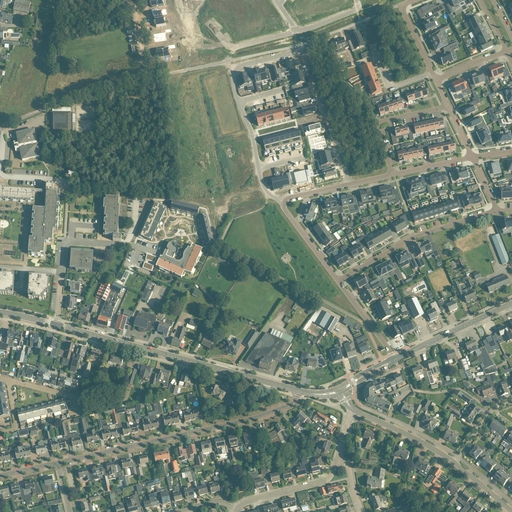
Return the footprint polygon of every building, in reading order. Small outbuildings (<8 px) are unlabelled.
[(0,0),(0,8),(1,9),(4,10),(6,3),(10,4),(10,3),(15,4),(15,0),(1,0),(2,0),(1,0),(0,0)] [(15,0),(15,4),(13,10),(28,13),(28,12),(32,13),(33,8),(29,7),(30,3),(16,0),(15,0)] [(447,5),(444,7),(449,16),(452,14),(452,13),(461,8),(459,5),(456,0),(449,0),(451,4),(449,5),(448,6),(447,5)] [(456,0),(459,5),(461,8),(463,7),(466,5),(466,6),(470,4),(470,5),(474,3),(474,2),(472,0),(456,0)] [(433,11),(434,15),(438,13),(442,11),(439,6),(436,7),(435,4),(428,7),(428,6),(424,8),(423,8),(420,9),(421,10),(417,12),(421,20),(425,18),(423,14),(432,10),(433,11)] [(225,6),(216,14),(220,18),(227,11),(229,10),(225,6)] [(316,6),(311,8),(314,17),(319,15),(316,6)] [(311,8),(306,10),(309,19),(314,17),(311,8)] [(154,14),(152,17),(155,21),(164,19),(161,15),(163,12),(162,12),(163,11),(163,10),(160,10),(160,13),(159,13),(154,14)] [(227,11),(220,18),(223,21),(230,14),(227,11)] [(230,14),(223,21),(226,25),(235,17),(231,13),(230,14)] [(440,17),(438,13),(434,15),(428,18),(430,21),(423,24),(425,28),(424,29),(425,32),(431,30),(431,31),(437,28),(433,21),(440,17)] [(12,23),(13,17),(0,14),(0,23),(4,24),(5,21),(8,21),(8,22),(12,23)] [(275,16),(270,17),(270,18),(271,18),(273,29),(279,27),(276,16),(275,16)] [(474,17),(466,21),(469,28),(480,23),(477,18),(475,19),(474,17)] [(155,21),(154,24),(156,28),(166,26),(164,22),(165,19),(164,19),(155,21)] [(480,23),(469,28),(470,28),(471,28),(473,32),(472,33),(482,28),(480,23)] [(240,25),(234,27),(237,38),(243,37),(240,27),(240,25)] [(472,33),(469,34),(471,39),(473,38),(476,37),(485,33),(482,28),(472,33)] [(156,34),(154,39),(158,43),(170,41),(168,38),(168,33),(156,34)] [(351,41),(348,42),(352,52),(357,50),(355,46),(363,43),(360,36),(358,33),(356,34),(355,33),(351,35),(352,35),(351,35),(349,36),(351,41)] [(431,42),(433,45),(444,39),(441,33),(430,38),(429,38),(430,39),(429,40),(430,43),(431,42)] [(476,37),(473,38),(476,43),(479,42),(487,37),(485,33),(476,37)] [(487,37),(479,42),(481,46),(489,42),(487,37)] [(335,42),(334,43),(335,46),(334,46),(336,51),(344,48),(345,50),(349,48),(347,44),(346,44),(345,44),(343,39),(339,40),(339,41),(335,42)] [(447,46),(444,39),(433,45),(434,47),(433,48),(434,51),(435,50),(436,52),(447,46)] [(481,46),(479,47),(481,53),(492,47),(490,42),(489,42),(481,46)] [(160,49),(156,54),(161,58),(175,56),(172,53),(172,47),(160,49)] [(440,62),(441,65),(442,65),(443,66),(448,63),(448,64),(453,61),(449,53),(446,55),(445,55),(442,56),(442,57),(439,58),(441,62),(440,62)] [(9,61),(0,59),(0,75),(2,76),(3,72),(0,70),(0,59),(7,61),(9,62),(9,61)] [(293,62),(288,63),(290,72),(298,70),(299,70),(298,67),(300,66),(298,61),(295,62),(293,62)] [(350,63),(342,66),(344,71),(352,68),(350,63)] [(364,64),(358,66),(361,76),(362,75),(373,71),(371,65),(365,67),(364,64)] [(499,65),(494,67),(499,79),(504,77),(504,79),(510,76),(507,69),(505,70),(502,71),(499,65)] [(269,74),(268,74),(270,80),(271,83),(274,82),(279,81),(283,80),(281,74),(280,71),(280,69),(277,70),(276,67),(270,68),(271,73),(269,74)] [(491,75),(488,76),(489,79),(492,77),(494,81),(499,79),(494,67),(489,69),(491,75)] [(259,71),(261,82),(262,82),(263,82),(270,80),(268,74),(269,74),(268,72),(267,72),(265,73),(265,72),(264,71),(264,70),(263,70),(259,71)] [(290,72),(288,73),(289,76),(293,75),(294,80),(304,78),(302,72),(298,73),(298,70),(290,72)] [(252,78),(251,79),(252,81),(253,87),(254,90),(255,94),(259,93),(258,87),(257,86),(256,85),(256,84),(257,84),(261,83),(261,82),(259,71),(258,71),(253,73),(253,74),(254,76),(254,78),(252,78)] [(373,71),(362,75),(364,80),(375,76),(373,71)] [(481,73),(476,75),(480,86),(485,84),(486,86),(490,84),(487,77),(485,78),(485,76),(482,77),(481,73)] [(240,82),(238,83),(240,89),(240,87),(247,86),(248,85),(249,87),(249,88),(253,87),(252,81),(251,81),(248,82),(247,80),(246,76),(246,75),(241,76),(238,77),(239,80),(239,82),(240,82)] [(480,86),(476,75),(470,77),(473,83),(470,84),(472,90),(480,86)] [(364,80),(363,81),(366,87),(368,86),(378,82),(377,82),(375,76),(364,80)] [(215,77),(206,79),(206,80),(207,82),(206,82),(207,82),(208,85),(207,85),(217,83),(215,77)] [(295,86),(292,87),(292,90),(303,87),(302,84),(305,84),(304,78),(294,80),(295,86)] [(72,87),(69,79),(56,84),(59,92),(72,87)] [(462,81),(457,83),(461,92),(462,95),(467,93),(468,96),(472,94),(468,85),(465,86),(462,81)] [(378,82),(368,86),(370,91),(379,87),(378,82)] [(454,90),(450,92),(454,101),(458,99),(457,97),(462,95),(461,92),(457,83),(452,85),(454,90)] [(303,87),(292,90),(293,93),(294,92),(295,99),(297,98),(298,98),(309,95),(308,90),(308,89),(305,90),(304,87),(303,87)] [(379,87),(370,91),(372,96),(375,95),(381,92),(379,87),(380,87),(379,87)] [(209,90),(207,91),(208,91),(209,96),(209,97),(219,94),(218,89),(218,88),(209,91),(209,90)] [(418,90),(421,98),(427,96),(425,89),(419,92),(418,90)] [(511,89),(502,93),(504,99),(511,96),(511,89)] [(418,90),(412,93),(415,101),(421,98),(418,90)] [(403,98),(405,103),(408,102),(408,103),(415,101),(412,93),(412,94),(406,96),(406,97),(403,98)] [(219,94),(209,97),(210,102),(220,100),(219,94)] [(298,103),(296,104),(297,108),(299,107),(309,104),(308,101),(308,100),(310,100),(309,95),(298,98),(297,98),(298,103)] [(511,96),(504,99),(502,100),(504,105),(500,107),(501,110),(511,105),(511,96)] [(402,104),(405,103),(403,98),(400,99),(401,100),(396,101),(395,99),(399,110),(404,108),(402,104)] [(390,100),(394,111),(399,110),(395,99),(390,100)] [(220,100),(210,102),(212,107),(211,107),(211,108),(221,105),(221,106),(222,105),(220,100)] [(390,113),(394,111),(390,100),(386,102),(390,113)] [(385,115),(382,106),(378,108),(376,104),(376,102),(373,103),(376,113),(379,112),(380,116),(385,115)] [(309,104),(299,107),(300,110),(302,110),(304,117),(313,114),(313,113),(314,112),(315,112),(315,111),(314,108),(314,106),(313,107),(311,107),(310,104),(309,104)] [(221,105),(211,108),(212,108),(213,113),(215,113),(222,111),(221,106),(221,105)] [(463,110),(464,112),(463,112),(465,115),(466,115),(474,111),(472,108),(472,107),(471,106),(463,110)] [(493,123),(497,121),(496,116),(494,112),(493,108),(488,110),(493,123)] [(222,111),(215,113),(216,118),(226,116),(225,110),(222,111)] [(271,111),(265,112),(266,114),(269,124),(274,123),(272,113),(271,111)] [(51,118),(51,134),(59,134),(61,134),(70,134),(72,134),(72,117),(70,117),(70,114),(70,113),(59,113),(53,113),(52,113),(51,113),(51,118)] [(226,116),(216,118),(216,119),(217,124),(227,121),(226,116)] [(261,116),(256,117),(258,127),(263,125),(263,126),(264,126),(261,116)] [(481,117),(469,123),(470,125),(469,125),(471,128),(472,127),(472,128),(477,126),(479,130),(486,127),(481,117)] [(448,130),(446,122),(443,123),(442,120),(438,121),(440,130),(440,132),(445,131),(448,130)] [(227,121),(217,124),(219,129),(218,129),(218,130),(230,127),(229,121),(227,121)] [(309,132),(305,134),(306,137),(316,135),(315,132),(320,130),(321,130),(320,125),(314,126),(313,125),(308,127),(309,132)] [(411,130),(412,133),(413,136),(420,134),(418,125),(413,126),(414,129),(411,130)] [(407,127),(401,129),(403,138),(403,137),(409,136),(410,142),(414,141),(413,136),(412,133),(409,133),(408,128),(407,127)] [(477,135),(480,140),(487,136),(490,135),(486,127),(479,130),(480,133),(477,135)] [(403,138),(401,129),(394,130),(395,136),(391,137),(393,146),(397,145),(396,140),(403,138)] [(18,142),(14,143),(16,152),(20,151),(22,161),(41,157),(36,130),(26,132),(17,134),(18,142)] [(299,130),(294,132),(297,143),(302,142),(299,130)] [(294,132),(289,133),(292,145),(297,143),(294,132)] [(289,133),(283,134),(286,146),(292,145),(289,133)] [(283,134),(278,136),(281,147),(286,146),(283,134)] [(316,135),(306,137),(306,140),(310,139),(312,145),(324,142),(322,136),(316,138),(316,135)] [(278,136),(273,137),(276,149),(281,147),(278,136)] [(479,140),(482,145),(490,142),(487,136),(479,140)] [(273,137),(268,138),(271,150),(276,149),(273,137)] [(268,138),(262,140),(265,151),(271,150),(268,138)] [(313,151),(309,152),(310,155),(316,153),(322,152),(321,149),(325,147),(324,142),(312,145),(313,151)] [(447,143),(449,152),(456,150),(454,142),(447,144),(447,143)] [(440,144),(442,153),(449,152),(447,143),(441,144),(440,144)] [(434,146),(436,155),(442,153),(440,144),(437,144),(438,146),(434,147),(434,146)] [(428,145),(424,146),(426,155),(429,154),(429,156),(436,155),(434,146),(428,148),(428,145)] [(426,155),(424,146),(421,147),(421,146),(416,147),(418,158),(423,157),(423,156),(426,155)] [(229,152),(226,153),(226,154),(227,155),(227,156),(227,158),(227,159),(236,157),(236,156),(234,148),(228,149),(229,152)] [(324,151),(316,153),(317,158),(320,157),(321,161),(331,159),(329,153),(325,154),(324,151)] [(236,157),(227,159),(228,160),(228,161),(228,162),(229,164),(228,164),(229,165),(230,164),(231,167),(237,166),(239,166),(238,162),(240,162),(239,156),(236,156),(236,157)] [(318,166),(320,171),(326,169),(325,166),(330,165),(332,164),(331,159),(321,161),(322,165),(318,166)] [(493,175),(501,173),(499,163),(493,165),(493,164),(493,166),(491,167),(492,170),(488,172),(491,179),(494,178),(493,175)] [(231,170),(228,171),(228,172),(229,171),(229,173),(229,174),(230,176),(230,177),(239,175),(237,166),(231,167),(231,170)] [(307,171),(301,173),(304,184),(307,184),(311,182),(311,181),(310,178),(314,177),(311,166),(308,166),(307,167),(308,171),(307,171)] [(320,171),(317,172),(318,176),(323,175),(324,180),(336,177),(337,177),(335,170),(334,170),(332,171),(331,168),(326,169),(320,171)] [(466,168),(459,170),(463,181),(469,179),(470,178),(470,180),(474,179),(471,172),(467,173),(466,170),(466,168)] [(454,174),(449,175),(452,184),(456,183),(463,181),(459,170),(453,172),(454,174)] [(293,171),(289,172),(289,174),(291,180),(292,184),(295,183),(296,185),(296,186),(299,185),(304,184),(301,173),(295,174),(294,175),(293,171)] [(449,183),(447,177),(445,178),(443,173),(438,175),(441,184),(445,182),(446,184),(449,183)] [(285,178),(281,179),(283,188),(287,187),(289,187),(289,186),(288,183),(288,181),(289,181),(291,180),(289,174),(286,174),(286,176),(287,177),(285,178)] [(239,175),(230,177),(230,178),(231,179),(231,180),(231,182),(231,183),(234,182),(235,185),(241,183),(240,180),(239,175)] [(429,190),(430,192),(433,191),(433,189),(437,188),(436,185),(434,176),(429,178),(431,184),(427,185),(428,187),(429,190)] [(281,179),(270,181),(270,183),(271,185),(271,186),(272,186),(274,191),(280,190),(283,189),(283,188),(281,179)] [(417,179),(414,180),(417,193),(425,191),(426,195),(430,194),(429,190),(428,187),(424,188),(421,179),(418,180),(417,179)] [(410,195),(417,193),(414,180),(410,181),(410,183),(406,184),(409,192),(404,193),(407,201),(411,200),(410,195)] [(30,238),(29,254),(43,256),(44,242),(52,243),(53,230),(57,230),(60,192),(54,192),(55,185),(44,184),(43,191),(5,189),(6,184),(0,183),(0,200),(34,202),(34,201),(34,193),(42,193),(44,193),(44,196),(46,196),(45,210),(33,209),(31,238),(30,238)] [(236,188),(234,188),(234,189),(235,189),(235,190),(235,191),(236,191),(236,193),(236,194),(245,192),(245,191),(243,183),(241,183),(235,185),(236,188)] [(398,195),(392,197),(390,187),(385,188),(387,198),(387,201),(388,201),(393,200),(395,199),(396,204),(401,203),(398,195)] [(382,202),(387,201),(387,198),(385,188),(379,190),(380,194),(377,195),(378,201),(382,200),(382,202)] [(245,192),(236,194),(236,195),(237,196),(236,197),(237,197),(237,199),(237,200),(238,200),(238,199),(240,199),(241,202),(247,201),(246,197),(249,197),(247,191),(245,191),(245,192)] [(371,192),(365,193),(368,205),(374,203),(374,205),(377,204),(375,195),(372,196),(371,192)] [(362,202),(358,203),(359,208),(363,207),(363,206),(368,205),(365,193),(360,194),(362,202)] [(476,196),(470,198),(472,206),(473,206),(481,203),(479,197),(482,196),(481,193),(480,193),(481,193),(476,194),(476,196)] [(118,206),(119,195),(117,194),(116,198),(104,197),(103,213),(105,213),(103,235),(113,236),(113,241),(121,242),(122,236),(118,236),(119,221),(126,222),(127,207),(118,206)] [(351,196),(346,197),(348,206),(348,210),(354,209),(355,212),(359,211),(357,204),(356,200),(352,201),(351,197),(351,196)] [(470,198),(470,197),(463,199),(463,196),(461,197),(461,196),(461,197),(457,198),(459,206),(464,205),(465,209),(473,206),(472,206),(470,198)] [(341,204),(339,204),(341,214),(344,214),(343,211),(348,210),(348,206),(346,197),(340,198),(341,204)] [(334,200),(329,201),(331,209),(331,211),(337,210),(337,214),(341,214),(339,204),(335,205),(334,200)] [(324,204),(321,205),(321,208),(322,211),(326,210),(327,210),(327,213),(331,212),(331,211),(331,209),(329,201),(324,202),(324,204)] [(155,203),(153,209),(164,214),(165,212),(166,209),(166,208),(155,203)] [(306,211),(314,214),(315,209),(316,209),(317,206),(311,204),(310,207),(307,206),(306,211)] [(153,209),(150,215),(161,220),(162,218),(163,216),(164,214),(153,209)] [(316,215),(314,214),(306,211),(304,216),(307,217),(305,220),(311,222),(312,219),(314,220),(316,215)] [(150,215),(147,222),(158,227),(159,225),(160,222),(161,220),(150,215)] [(400,218),(402,221),(397,223),(402,231),(406,228),(404,225),(408,222),(405,215),(400,218)] [(506,220),(501,220),(502,231),(508,230),(508,229),(511,228),(511,231),(511,222),(511,220),(506,220)] [(147,222),(144,228),(155,233),(156,231),(157,229),(158,227),(147,222)] [(397,223),(393,226),(397,233),(402,231),(397,223)] [(324,228),(321,224),(314,229),(317,234),(324,228)] [(383,232),(387,239),(392,237),(389,232),(392,230),(389,226),(387,227),(386,227),(382,230),(383,232)] [(144,228),(140,237),(151,242),(153,238),(154,235),(155,233),(144,228)] [(317,234),(320,238),(327,233),(324,228),(317,234)] [(383,242),(379,235),(377,232),(373,235),(374,237),(378,244),(383,242)] [(383,232),(379,235),(383,242),(387,239),(383,232)] [(327,233),(320,238),(323,242),(330,237),(327,233)] [(330,237),(323,242),(326,246),(328,244),(331,247),(338,242),(338,241),(333,235),(330,237)] [(492,237),(492,238),(502,265),(509,262),(499,235),(492,237)] [(362,245),(365,243),(369,250),(374,247),(370,240),(368,237),(364,240),(362,237),(358,240),(362,245)] [(378,244),(374,237),(370,240),(374,247),(378,244)] [(420,245),(424,254),(425,256),(432,252),(434,255),(435,258),(439,256),(435,247),(431,249),(429,244),(427,241),(426,242),(426,241),(423,243),(423,244),(420,245)] [(168,246),(167,248),(167,249),(167,250),(167,251),(168,251),(168,252),(165,251),(162,258),(160,257),(156,267),(160,269),(160,268),(169,272),(169,273),(181,279),(182,277),(181,276),(183,272),(191,275),(191,274),(190,274),(192,270),(193,270),(196,263),(200,253),(201,254),(202,250),(192,245),(190,249),(188,248),(187,249),(186,250),(186,251),(185,252),(184,253),(184,254),(183,255),(183,257),(183,258),(183,259),(182,260),(182,261),(181,262),(179,262),(178,262),(177,262),(176,262),(175,261),(173,259),(175,255),(175,256),(176,256),(176,255),(177,255),(177,254),(178,253),(178,251),(178,250),(177,250),(177,249),(176,249),(176,248),(175,248),(175,247),(174,247),(174,246),(174,245),(173,244),(171,244),(170,244),(169,245),(168,245),(168,246)] [(357,244),(352,247),(354,249),(358,256),(363,253),(357,244)] [(414,250),(413,251),(417,258),(424,254),(420,245),(419,244),(413,247),(414,250)] [(354,249),(352,247),(348,249),(346,246),(344,247),(346,252),(347,253),(349,251),(353,259),(358,256),(354,249)] [(82,254),(79,254),(79,252),(71,252),(70,269),(76,269),(76,271),(82,271),(82,270),(84,270),(84,272),(92,272),(92,267),(94,268),(94,270),(98,270),(105,258),(104,258),(104,259),(95,258),(95,259),(93,258),(93,253),(82,252),(82,254)] [(399,256),(396,258),(399,265),(404,262),(405,266),(409,264),(407,260),(410,259),(406,252),(402,254),(399,255),(399,256)] [(344,264),(348,261),(343,254),(339,257),(344,264)] [(340,266),(344,264),(339,257),(335,259),(340,266)] [(416,262),(422,275),(428,272),(422,259),(416,262)] [(383,265),(387,274),(394,270),(392,265),(390,262),(383,265)] [(380,277),(387,274),(383,265),(376,269),(380,277)] [(8,271),(2,270),(2,271),(3,271),(2,273),(1,273),(1,275),(0,275),(0,294),(13,295),(14,276),(9,276),(9,273),(7,273),(8,271)] [(403,279),(399,270),(394,272),(399,281),(403,279)] [(479,272),(473,275),(475,281),(481,278),(479,272)] [(42,276),(42,275),(37,275),(36,275),(37,275),(37,278),(30,277),(28,299),(46,300),(46,294),(48,294),(49,278),(42,278),(42,276)] [(489,293),(510,285),(508,280),(506,275),(493,280),(494,282),(486,286),(487,289),(489,293)] [(363,277),(354,282),(359,290),(368,284),(363,277)] [(378,283),(380,286),(383,291),(387,289),(382,280),(378,282),(378,283)] [(83,284),(83,281),(77,281),(77,283),(69,283),(69,288),(71,288),(70,293),(79,293),(80,284),(83,284)] [(147,303),(152,292),(149,291),(152,283),(148,281),(145,289),(140,300),(147,303)] [(462,292),(464,295),(463,296),(466,303),(470,302),(471,302),(476,300),(476,299),(477,299),(475,294),(476,293),(473,288),(474,288),(470,281),(466,283),(469,289),(467,290),(462,292)] [(102,292),(99,299),(105,302),(113,286),(106,282),(105,286),(102,284),(99,291),(102,292)] [(98,320),(97,325),(107,328),(109,320),(111,321),(113,311),(118,300),(117,299),(119,294),(120,294),(123,287),(114,283),(113,286),(105,302),(102,311),(100,318),(99,317),(98,320)] [(368,304),(376,300),(371,290),(363,295),(368,304)] [(426,294),(429,301),(435,298),(431,291),(426,294)] [(74,306),(74,305),(74,303),(75,303),(75,299),(67,298),(67,304),(66,304),(65,309),(68,309),(68,310),(69,310),(74,310),(74,311),(76,311),(77,311),(77,306),(74,306)] [(389,306),(385,298),(379,302),(380,304),(375,307),(377,312),(386,307),(389,306)] [(415,319),(424,315),(422,310),(416,298),(407,303),(413,314),(415,319)] [(450,313),(458,309),(452,298),(449,299),(451,304),(446,306),(450,313)] [(443,312),(446,310),(441,300),(437,302),(443,312)] [(428,316),(427,317),(430,323),(435,320),(435,319),(437,318),(438,317),(436,315),(441,313),(438,308),(435,302),(430,305),(432,308),(431,309),(430,309),(430,310),(430,311),(430,312),(427,313),(428,316)] [(80,315),(78,320),(82,321),(89,323),(91,316),(93,317),(95,313),(95,312),(96,309),(91,307),(89,312),(83,310),(80,315)] [(388,312),(386,307),(377,312),(380,316),(388,312)] [(136,319),(134,327),(141,329),(140,331),(146,333),(147,331),(148,329),(154,330),(158,317),(139,312),(136,319)] [(322,312),(315,323),(324,329),(330,317),(322,312)] [(391,317),(388,312),(380,316),(382,321),(391,317)] [(118,321),(115,330),(123,332),(126,324),(129,325),(133,317),(128,315),(123,314),(122,317),(120,317),(119,322),(118,321)] [(324,329),(322,330),(323,330),(324,328),(331,333),(338,321),(330,317),(324,329)] [(197,329),(199,322),(191,319),(189,326),(197,329)] [(412,320),(404,324),(408,333),(414,330),(413,329),(416,328),(415,324),(414,324),(412,320)] [(158,329),(158,331),(163,334),(163,335),(167,337),(169,332),(171,327),(172,327),(174,322),(170,321),(168,326),(165,325),(160,323),(159,328),(158,328),(158,329)] [(404,324),(396,328),(399,334),(402,332),(403,335),(408,333),(404,324)] [(395,325),(389,328),(395,339),(400,336),(399,334),(396,328),(395,325)] [(505,327),(502,329),(501,328),(498,329),(498,330),(498,331),(499,333),(494,335),(496,339),(503,336),(507,343),(511,340),(511,335),(510,332),(508,333),(507,332),(505,327)] [(181,341),(185,329),(181,328),(177,339),(173,338),(171,345),(179,348),(181,348),(182,345),(181,344),(181,343),(182,341),(181,341)] [(266,333),(245,362),(259,366),(260,366),(259,368),(266,370),(270,371),(273,361),(280,363),(283,358),(286,353),(291,344),(290,344),(293,338),(282,334),(273,329),(270,335),(266,333)] [(249,348),(259,334),(254,330),(244,345),(249,348)] [(0,350),(7,352),(8,347),(12,348),(13,341),(15,332),(9,331),(8,335),(6,335),(4,343),(0,341),(0,350)] [(15,332),(13,341),(18,342),(17,347),(21,348),(23,339),(22,338),(23,334),(15,332)] [(40,348),(40,346),(42,341),(40,341),(41,337),(32,335),(30,343),(30,346),(36,348),(36,347),(40,348)] [(365,336),(356,340),(357,343),(358,347),(362,354),(369,351),(366,346),(370,345),(367,339),(365,336)] [(486,340),(482,342),(489,355),(493,352),(491,348),(495,345),(496,348),(498,347),(495,341),(494,342),(492,337),(491,336),(487,339),(486,338),(486,339),(486,340)] [(213,344),(215,340),(212,338),(210,342),(205,339),(204,340),(202,345),(210,349),(213,344)] [(54,339),(53,340),(50,339),(47,348),(53,349),(51,357),(56,358),(58,350),(59,346),(60,345),(56,344),(57,341),(56,341),(56,340),(54,339)] [(239,346),(241,342),(236,340),(234,345),(231,344),(230,342),(227,341),(225,343),(224,343),(223,343),(222,344),(222,346),(223,347),(224,347),(223,350),(236,356),(240,346),(239,346)] [(331,356),(330,356),(331,359),(332,359),(334,363),(342,360),(341,356),(340,354),(339,350),(339,349),(344,347),(342,341),(341,341),(336,342),(338,346),(335,346),(336,351),(335,351),(330,352),(331,356)] [(478,350),(477,347),(477,346),(474,341),(465,346),(469,354),(475,352),(483,371),(485,376),(489,375),(497,373),(485,347),(478,350)] [(74,350),(75,345),(68,344),(68,347),(66,347),(65,351),(67,352),(65,359),(63,358),(62,365),(67,366),(69,360),(71,353),(73,354),(74,350)] [(348,359),(357,356),(353,344),(344,346),(346,352),(348,359)] [(83,358),(86,349),(83,348),(82,349),(78,348),(76,355),(73,354),(68,373),(82,376),(83,374),(81,373),(80,371),(78,371),(81,362),(82,358),(83,358)] [(99,358),(99,357),(101,352),(92,350),(91,350),(90,353),(91,353),(90,358),(93,359),(94,357),(99,358)] [(23,363),(24,358),(25,353),(19,352),(17,362),(23,363)] [(457,363),(456,359),(453,352),(446,354),(447,359),(448,362),(450,365),(453,363),(454,365),(457,363)] [(308,362),(307,367),(316,368),(317,361),(319,361),(321,366),(322,368),(327,365),(322,355),(318,355),(317,355),(314,354),(314,356),(313,361),(308,360),(308,362)] [(125,367),(123,366),(124,363),(122,363),(123,361),(110,357),(108,362),(119,365),(118,368),(124,370),(123,371),(127,373),(129,368),(126,366),(125,367)] [(286,365),(285,369),(295,372),(296,368),(297,369),(299,363),(296,362),(297,360),(291,358),(290,363),(287,363),(286,365)] [(440,373),(437,367),(437,365),(435,360),(427,363),(430,370),(430,372),(427,373),(430,385),(431,385),(432,389),(437,387),(436,383),(435,384),(432,375),(440,373)] [(23,363),(17,362),(16,366),(12,365),(11,372),(12,372),(11,373),(18,375),(18,373),(20,374),(23,363)] [(38,372),(36,381),(43,382),(43,381),(46,381),(48,374),(49,371),(49,370),(42,368),(43,364),(40,363),(38,372)] [(86,363),(82,377),(88,379),(92,364),(86,363)] [(30,379),(32,379),(32,377),(35,378),(38,369),(28,366),(27,372),(23,371),(22,376),(25,376),(24,377),(30,379)] [(141,372),(140,378),(147,380),(148,380),(150,374),(151,375),(152,372),(152,370),(151,370),(151,369),(142,367),(141,371),(141,372)] [(422,372),(421,368),(412,371),(415,378),(416,382),(420,380),(419,377),(423,375),(425,382),(426,387),(430,385),(427,373),(426,371),(422,372)] [(132,386),(137,371),(132,370),(127,385),(128,385),(127,387),(130,388),(131,386),(132,386)] [(169,379),(169,378),(170,373),(161,371),(160,376),(159,376),(158,379),(165,382),(164,384),(163,388),(168,388),(168,386),(168,379),(169,379)] [(48,374),(46,381),(49,382),(49,384),(55,386),(58,377),(48,374)] [(189,385),(191,380),(189,380),(190,377),(183,375),(182,380),(181,383),(184,384),(183,387),(186,388),(187,385),(189,385)] [(387,390),(402,382),(399,375),(384,383),(383,380),(372,385),(365,388),(365,393),(364,393),(364,397),(365,397),(365,402),(373,406),(373,405),(388,412),(391,405),(373,397),(373,394),(386,387),(387,390)] [(68,387),(70,380),(60,377),(58,386),(64,388),(65,386),(68,387)] [(79,382),(70,380),(68,387),(71,388),(70,390),(77,391),(79,382)] [(501,397),(508,394),(506,389),(509,388),(506,381),(500,383),(501,386),(497,388),(501,397)] [(177,394),(179,388),(170,385),(168,392),(167,394),(172,395),(176,396),(177,394)] [(494,395),(490,385),(485,388),(484,387),(476,390),(478,395),(482,393),(484,398),(490,395),(490,396),(494,395)] [(227,394),(217,389),(218,387),(213,386),(212,390),(211,390),(210,394),(217,396),(216,396),(220,399),(221,397),(224,399),(227,394)] [(65,400),(58,402),(61,412),(68,410),(65,400)] [(426,412),(429,406),(431,402),(426,400),(424,404),(421,410),(426,412)] [(58,402),(51,403),(54,414),(61,412),(58,402)] [(51,403),(44,405),(47,415),(54,414),(51,403)] [(414,408),(405,404),(404,407),(403,408),(401,413),(410,418),(413,412),(413,411),(414,408)] [(471,405),(470,404),(468,406),(466,407),(464,409),(475,417),(477,414),(478,415),(481,411),(472,405),(471,405)] [(44,405),(38,407),(40,417),(47,415),(44,405)] [(40,417),(38,407),(31,408),(33,419),(40,417)] [(31,408),(24,410),(26,421),(33,419),(31,408)] [(192,421),(200,419),(197,409),(194,410),(195,412),(191,413),(192,421)] [(471,424),(474,420),(473,420),(475,417),(464,409),(462,413),(465,415),(462,418),(471,424)] [(27,423),(26,421),(24,410),(17,412),(20,425),(27,423)] [(109,431),(110,439),(118,437),(116,430),(119,430),(118,424),(117,419),(116,416),(116,415),(115,412),(115,410),(112,411),(111,410),(104,412),(105,416),(112,415),(115,425),(110,426),(109,424),(107,424),(109,431)] [(187,414),(186,412),(183,412),(185,422),(192,421),(191,413),(187,414)] [(292,423),(295,426),(300,421),(301,421),(301,422),(302,423),(303,424),(306,421),(309,424),(311,422),(302,413),(292,423)] [(326,423),(328,419),(324,416),(317,413),(314,419),(313,421),(316,424),(318,422),(326,427),(324,430),(332,435),(337,427),(329,422),(328,424),(326,423)] [(172,425),(179,424),(177,414),(174,414),(174,417),(170,418),(172,425)] [(436,429),(437,426),(435,425),(437,422),(429,417),(429,416),(425,414),(421,422),(425,424),(423,428),(431,432),(434,428),(436,429)] [(449,427),(453,416),(449,414),(445,425),(449,427)] [(153,416),(149,417),(149,420),(150,422),(151,430),(159,428),(158,423),(157,418),(156,416),(153,417),(153,416)] [(166,419),(166,416),(163,417),(165,427),(172,425),(170,418),(166,419)] [(143,422),(142,422),(143,426),(144,431),(151,430),(150,422),(149,420),(149,417),(144,418),(144,420),(142,420),(143,422)] [(83,435),(86,434),(88,444),(97,442),(95,430),(87,432),(84,418),(79,419),(83,435)] [(493,433),(494,431),(499,424),(495,421),(490,428),(492,429),(491,432),(493,433)] [(138,433),(136,423),(133,424),(133,426),(130,427),(129,425),(131,434),(138,433)] [(103,440),(110,439),(109,431),(107,424),(103,425),(104,430),(101,431),(102,435),(103,440)] [(285,441),(289,438),(285,430),(284,431),(280,424),(274,427),(278,434),(269,438),(270,440),(272,451),(275,450),(274,448),(277,447),(276,446),(281,443),(283,446),(286,444),(285,441)] [(497,436),(503,427),(499,424),(494,431),(497,433),(495,435),(497,436)] [(124,436),(131,434),(129,425),(121,426),(124,436)] [(503,437),(505,435),(508,431),(503,427),(497,436),(499,438),(501,435),(503,437)] [(33,435),(37,434),(35,428),(28,430),(30,437),(34,436),(33,435)] [(374,438),(374,437),(375,434),(367,430),(363,438),(367,439),(363,448),(367,450),(371,441),(372,441),(373,441),(374,440),(375,439),(374,438)] [(455,444),(459,437),(452,433),(448,430),(443,439),(450,442),(455,444)] [(70,435),(71,440),(72,442),(73,447),(82,445),(81,440),(80,438),(79,438),(78,433),(70,435)] [(252,439),(250,433),(243,435),(245,441),(246,447),(250,446),(249,445),(253,444),(256,455),(257,461),(260,460),(255,438),(252,439)] [(504,442),(501,445),(506,448),(506,449),(503,452),(506,454),(507,451),(508,450),(509,449),(511,446),(511,445),(511,435),(510,438),(507,436),(504,442)] [(237,441),(236,437),(228,438),(231,449),(241,447),(240,441),(237,441)] [(317,437),(316,443),(318,444),(316,452),(318,454),(323,456),(325,456),(326,456),(327,453),(328,453),(331,445),(325,443),(326,440),(317,437)] [(65,438),(57,440),(58,443),(59,450),(67,448),(65,443),(65,438)] [(53,441),(50,442),(52,451),(59,450),(58,443),(57,440),(57,439),(52,440),(53,441)] [(226,449),(225,444),(224,439),(215,441),(216,448),(220,448),(220,450),(226,449)] [(276,464),(272,451),(270,440),(257,443),(261,458),(264,457),(266,466),(276,464)] [(44,442),(43,441),(40,442),(39,442),(40,443),(38,443),(39,447),(35,447),(37,455),(46,453),(45,446),(48,445),(47,441),(44,442)] [(212,452),(211,449),(210,443),(201,445),(203,453),(200,454),(200,457),(202,466),(203,468),(204,467),(203,463),(205,463),(203,454),(209,452),(209,453),(212,452)] [(24,458),(31,456),(29,447),(26,447),(26,446),(21,447),(21,448),(22,451),(24,458)] [(188,460),(194,458),(193,455),(196,454),(194,446),(189,447),(189,450),(186,450),(188,459),(188,460)] [(483,453),(479,449),(475,446),(472,451),(473,452),(471,455),(476,460),(479,456),(482,458),(486,454),(484,452),(483,453)] [(408,456),(410,453),(398,447),(395,452),(396,452),(394,455),(399,457),(398,456),(398,455),(406,460),(406,459),(407,460),(409,457),(408,456)] [(16,459),(24,458),(22,451),(21,448),(14,450),(16,459)] [(182,451),(182,449),(176,450),(178,458),(181,458),(182,461),(188,460),(188,459),(186,450),(182,451)] [(3,462),(11,461),(8,451),(5,452),(5,454),(2,455),(3,462)] [(170,463),(170,459),(168,452),(161,454),(163,461),(166,460),(167,464),(170,463)] [(160,465),(159,462),(163,461),(161,454),(154,455),(156,463),(156,462),(157,466),(160,465)] [(486,468),(492,461),(489,459),(490,457),(486,454),(482,458),(484,461),(480,465),(484,468),(485,467),(486,468)] [(138,466),(148,463),(147,457),(137,459),(138,466)] [(316,472),(320,471),(319,468),(324,467),(321,457),(314,459),(316,464),(309,466),(310,473),(312,472),(312,473),(313,473),(313,474),(317,474),(316,472)] [(425,472),(427,469),(429,465),(423,461),(423,460),(420,458),(415,466),(425,472)] [(306,475),(304,466),(307,465),(306,459),(301,460),(302,464),(299,464),(300,468),(296,469),(297,473),(296,473),(297,474),(298,477),(306,475)] [(123,477),(127,476),(126,469),(131,467),(130,460),(122,462),(123,472),(121,472),(123,477)] [(500,466),(493,460),(492,461),(486,468),(487,469),(486,470),(490,473),(494,469),(496,471),(500,466)] [(295,474),(292,463),(288,464),(290,471),(289,470),(287,470),(286,471),(286,473),(283,474),(284,480),(292,479),(291,475),(295,474)] [(109,477),(116,475),(115,472),(114,464),(106,465),(108,471),(109,477)] [(499,482),(506,475),(508,472),(500,466),(496,471),(499,473),(494,478),(498,482),(498,481),(499,482)] [(103,476),(102,472),(101,467),(92,469),(94,475),(97,475),(97,477),(103,476)] [(280,482),(278,474),(280,474),(279,469),(278,467),(273,468),(274,475),(270,476),(270,477),(271,481),(271,482),(272,482),(272,484),(280,482)] [(431,475),(426,483),(429,485),(431,482),(434,484),(437,479),(445,484),(447,479),(440,475),(442,472),(436,469),(434,473),(432,475),(431,475)] [(89,476),(87,470),(78,472),(80,479),(86,478),(86,482),(90,481),(90,483),(94,482),(92,475),(89,476)] [(266,478),(264,470),(261,471),(262,475),(258,476),(253,477),(255,482),(254,482),(256,490),(265,487),(263,479),(266,478)] [(368,478),(367,488),(371,488),(372,487),(380,488),(383,489),(385,481),(383,481),(384,471),(381,471),(377,470),(375,479),(368,478)] [(186,479),(188,478),(189,483),(193,482),(191,472),(185,473),(186,479)] [(508,477),(506,475),(508,473),(508,472),(506,475),(499,482),(500,483),(500,484),(504,487),(508,481),(511,484),(511,482),(511,476),(511,475),(508,477)] [(210,487),(210,489),(211,494),(220,492),(218,483),(220,483),(219,476),(213,478),(215,482),(209,484),(210,487)] [(45,494),(52,493),(50,485),(53,484),(52,477),(44,479),(45,482),(42,482),(43,487),(45,494)] [(103,478),(103,479),(104,485),(105,490),(106,493),(109,492),(111,492),(110,489),(108,477),(107,477),(103,478)] [(200,496),(207,494),(203,479),(200,480),(202,488),(198,489),(200,496)] [(33,482),(25,483),(26,489),(26,490),(27,490),(31,489),(32,493),(33,496),(38,495),(38,496),(42,495),(41,492),(40,487),(39,487),(38,483),(34,484),(33,482)] [(457,486),(452,482),(446,489),(454,496),(458,491),(459,491),(460,490),(459,490),(461,488),(457,485),(457,486)] [(139,485),(136,486),(138,493),(139,496),(142,495),(141,491),(146,490),(146,488),(145,483),(143,484),(140,485),(139,485)] [(342,491),(341,484),(327,488),(324,489),(320,490),(322,497),(326,496),(326,495),(329,495),(334,493),(342,491)] [(18,485),(11,486),(13,496),(16,495),(17,498),(21,497),(22,501),(25,500),(24,495),(23,490),(20,490),(18,485)] [(437,493),(440,488),(436,485),(432,490),(431,491),(435,494),(437,493)] [(173,496),(174,497),(175,502),(182,500),(181,494),(180,494),(178,486),(174,488),(175,492),(173,492),(174,496),(173,496)] [(4,495),(9,494),(8,487),(0,489),(0,494),(0,496),(1,500),(5,499),(4,495)] [(194,497),(192,490),(188,491),(188,487),(183,488),(184,492),(183,492),(184,496),(185,496),(186,499),(190,498),(190,499),(194,498),(193,497),(194,497)] [(164,490),(165,494),(161,495),(163,505),(170,503),(167,489),(164,490)] [(412,499),(415,492),(408,489),(405,497),(412,499)] [(461,503),(465,507),(468,510),(471,507),(467,503),(471,498),(465,492),(460,498),(461,498),(458,501),(461,503)] [(387,502),(384,496),(378,495),(377,494),(369,497),(372,503),(375,510),(382,508),(379,501),(382,500),(383,503),(387,502)] [(152,508),(157,506),(154,495),(149,496),(152,508)] [(134,501),(133,497),(126,499),(127,503),(128,511),(134,511),(137,511),(137,509),(137,508),(136,505),(135,501),(134,501)] [(330,511),(334,510),(338,509),(338,506),(341,505),(347,504),(345,497),(339,498),(339,499),(333,500),(334,504),(334,503),(335,506),(329,507),(330,511)] [(450,507),(456,499),(453,497),(448,503),(449,504),(448,505),(450,507)] [(290,511),(297,510),(294,499),(288,501),(290,509),(290,511)] [(283,511),(290,509),(288,501),(281,503),(283,511)] [(82,511),(93,511),(92,503),(87,504),(81,506),(82,511)] [(116,509),(115,509),(116,511),(124,511),(124,510),(123,507),(122,503),(119,504),(120,508),(116,509)] [(475,511),(476,511),(479,511),(483,508),(477,503),(470,511),(469,511),(475,511)]
